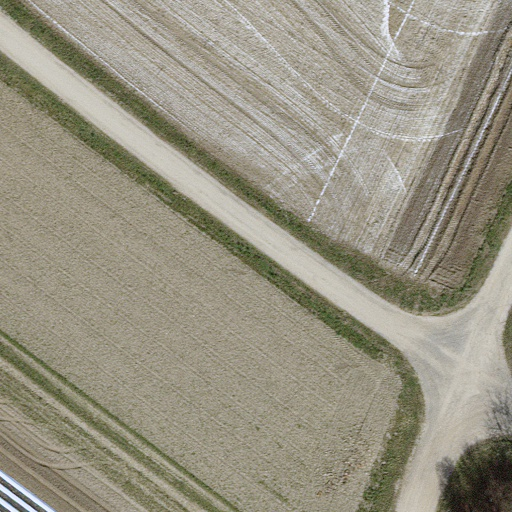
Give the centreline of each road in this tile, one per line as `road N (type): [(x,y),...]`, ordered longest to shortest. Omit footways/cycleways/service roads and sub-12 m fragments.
road 1 (track): [(462,374),(220,203),(0,29)]
road 2 (track): [(462,374),(414,511)]
